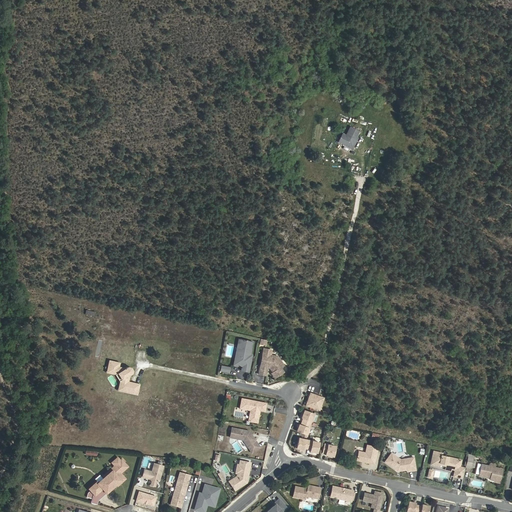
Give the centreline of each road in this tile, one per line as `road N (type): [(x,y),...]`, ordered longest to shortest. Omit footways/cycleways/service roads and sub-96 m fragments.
road 1 (track): [(359,178),(323,361),(291,394)]
road 2 (residential): [(230,382),(291,394),(278,470)]
road 3 (residential): [(400,485),(305,461),(278,470)]
